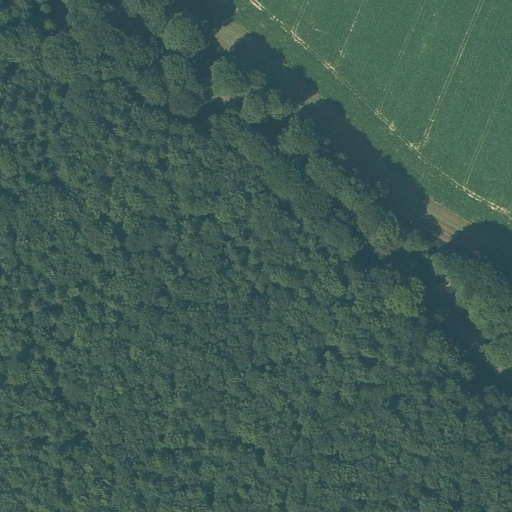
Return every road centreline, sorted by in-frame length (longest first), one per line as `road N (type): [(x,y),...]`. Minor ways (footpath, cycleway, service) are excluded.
road 1 (track): [(73,58),(152,139),(511,459)]
road 2 (unclassified): [(122,0),(511,378)]
